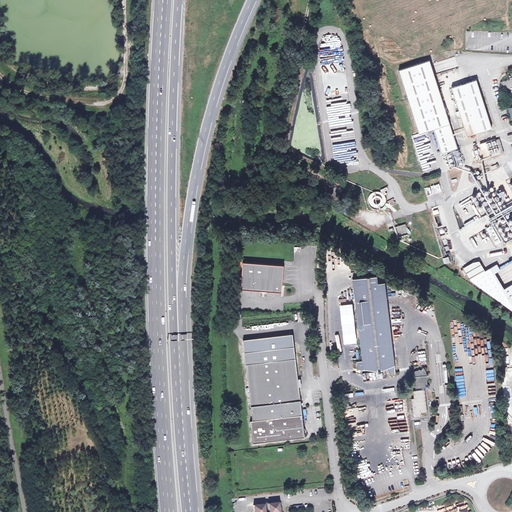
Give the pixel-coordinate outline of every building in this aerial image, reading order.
[(447,135),(454,133),(429,57),(398,68),(419,132),(434,127),(442,151),(452,148),(447,135)] [(451,85),(467,133),(492,125),(476,77),(451,85)] [(458,146),(454,133),(447,135),(452,148),(458,146)] [(495,139),(480,144),(482,150),(487,148),(490,155),(491,155),(492,157),(504,153),(500,139),(496,141),(495,139)] [(458,150),(447,153),(451,167),(462,164),(458,150)] [(461,182),(458,183),(459,187),(469,184),(468,181),(478,178),(476,172),(459,176),(461,182)] [(440,181),(425,186),(426,192),(442,187),(440,181)] [(375,209),(378,209),(382,208),(384,205),(386,202),(386,199),(385,195),(382,192),(379,191),(375,191),(372,192),(369,194),(368,198),(368,201),(369,205),(371,207),(375,209)] [(445,217),(441,205),(439,206),(440,207),(432,209),(434,216),(437,226),(443,224),(442,219),(445,217)] [(405,223),(396,226),(398,235),(408,232),(405,223)] [(492,224),(486,227),(496,243),(501,240),(492,224)] [(481,243),(477,236),(470,239),(475,247),(481,243)] [(471,278),(486,270),(480,260),(474,260),(464,266),(471,279),(471,278)] [(284,265),(243,262),(241,289),(282,292),(284,265)] [(486,270),(471,278),(511,308),(511,285),(504,290),(491,267),(486,270)] [(387,280),(387,279),(379,280),(379,273),(364,275),(355,276),(364,366),(386,364),(391,370),(395,368),(396,364),(396,357),(387,280)] [(304,437),(293,334),(243,340),(252,421),(249,421),(252,443),(304,437)] [(426,383),(429,382),(428,375),(429,375),(429,372),(428,372),(428,368),(425,365),(422,368),(421,368),(417,368),(416,369),(416,371),(416,373),(415,373),(416,375),(417,386),(423,386),(423,388),(414,388),(415,396),(412,396),(414,414),(422,414),(421,410),(427,410),(426,385),(426,383)] [(275,511),(280,511),(279,500),(268,501),(269,506),(265,507),(264,501),(253,503),(254,511),(275,511)]
